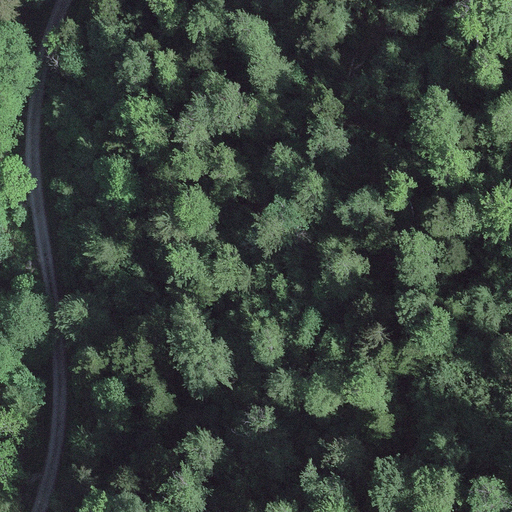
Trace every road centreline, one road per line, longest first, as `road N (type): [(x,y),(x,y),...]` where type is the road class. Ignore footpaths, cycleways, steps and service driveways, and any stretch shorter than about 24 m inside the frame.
road 1 (track): [(45,216),(62,378),(56,440),(34,511)]
road 2 (track): [(58,0),(40,84),(45,216)]
